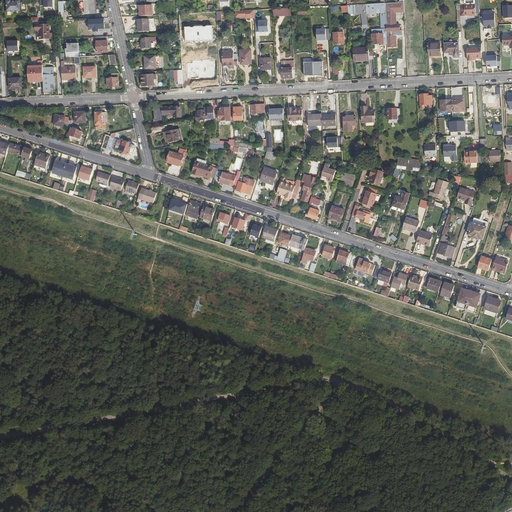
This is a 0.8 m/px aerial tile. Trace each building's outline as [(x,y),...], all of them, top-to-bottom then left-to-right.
[(6,12),(22,11),(21,0),(16,0),(16,2),(12,3),(11,0),(8,0),(6,0),(6,12)] [(89,0),(84,0),(84,9),(85,14),(96,14),(96,10),(98,10),(98,6),(96,6),(95,0),(89,0)] [(474,0),(459,0),(460,15),(475,15),(474,0)] [(379,12),(379,29),(380,32),(371,32),(372,44),(383,43),(387,43),(386,32),(386,27),(385,9),(384,3),(380,3),(366,4),(366,13),(375,13),(375,9),(379,8),(380,12),(379,12)] [(139,5),(140,16),(151,15),(151,4),(139,5)] [(366,4),(347,5),(347,14),(366,13),(366,4)] [(272,9),(254,10),(254,17),(265,16),(265,17),(273,17),(272,9)] [(499,27),(499,12),(481,12),(481,27),(499,27)] [(148,19),(138,19),(139,27),(137,27),(138,31),(149,31),(148,19)] [(89,20),(89,30),(93,30),(93,32),(98,32),(98,30),(104,29),(104,20),(89,20)] [(255,32),(270,32),(270,20),(255,20),(255,32)] [(40,25),(41,40),(52,39),(52,33),(50,33),(49,25),(40,25)] [(391,35),(395,35),(405,35),(404,26),(399,26),(400,31),(391,32),(391,35)] [(317,27),(316,40),(330,40),(330,27),(317,27)] [(343,43),(343,31),(340,31),(340,33),(333,34),(333,43),(343,43)] [(391,32),(386,32),(387,43),(387,46),(387,47),(393,47),(393,41),(396,41),(395,35),(391,35),(391,32)] [(509,45),(509,48),(511,47),(511,34),(502,35),(502,45),(509,45)] [(107,37),(96,38),(97,53),(108,53),(107,37)] [(141,49),(152,48),(151,37),(140,38),(141,49)] [(68,43),(68,48),(66,48),(66,57),(80,57),(79,43),(68,43)] [(206,44),(197,44),(198,55),(201,54),(201,55),(204,56),(205,56),(206,56),(208,55),(208,54),(213,54),(213,44),(210,44),(210,43),(206,43),(206,44)] [(439,43),(427,43),(427,55),(440,54),(439,43)] [(458,45),(443,45),(443,57),(459,56),(458,45)] [(368,48),(368,47),(353,48),(354,61),(369,60),(369,59),(368,48)] [(466,48),(467,60),(472,60),(472,58),(476,58),(481,57),(481,47),(466,48)] [(244,64),(248,64),(251,64),(251,50),(240,50),(240,64),(244,64)] [(238,65),(238,59),(234,59),(233,52),(222,52),(223,67),(227,66),(227,69),(234,68),(234,65),(238,65)] [(158,55),(151,55),(148,56),(143,56),(144,68),(159,67),(158,55)] [(502,66),(502,55),(486,56),(487,66),(502,66)] [(264,69),(269,69),(272,69),(271,58),(260,59),(260,69),(264,69)] [(295,78),(294,61),(281,62),(282,78),(295,78)] [(304,75),(324,75),(324,61),(304,61),(304,75)] [(42,68),(42,65),(28,65),(29,82),(43,81),(43,75),(43,73),(42,68)] [(61,68),(62,81),(77,80),(76,67),(65,68),(61,68)] [(96,67),(84,68),(85,79),(96,78),(96,67)] [(43,81),(44,92),(50,91),(50,84),(54,83),(54,75),(51,75),(43,75),(43,81)] [(153,75),(141,75),(142,86),(153,85),(153,75)] [(22,89),(21,78),(8,79),(9,90),(22,89)] [(119,87),(118,78),(112,78),(107,78),(108,88),(119,87)] [(432,95),(430,95),(430,94),(419,94),(420,108),(429,108),(429,104),(432,104),(432,95)] [(498,105),(498,94),(497,94),(482,95),(483,103),(486,103),(493,103),(493,107),(494,108),(498,108),(498,105)] [(458,112),(457,98),(452,98),(452,100),(440,100),(440,110),(452,110),(452,112),(458,112)] [(262,111),(264,111),(264,110),(264,105),(250,105),(251,116),(254,116),(254,112),(260,111),(260,114),(262,114),(262,111)] [(173,114),(173,117),(181,117),(180,106),(162,107),(162,114),(173,114)] [(374,110),(369,110),(369,111),(367,111),(367,110),(367,106),(362,107),(362,122),(375,122),(374,110)] [(213,119),(213,107),(208,107),(208,108),(203,108),(203,110),(198,110),(198,115),(195,115),(196,120),(197,120),(197,121),(200,121),(200,119),(204,119),(213,119)] [(242,107),(233,108),(234,120),(243,120),(242,107)] [(226,108),(219,108),(219,109),(217,109),(218,120),(230,120),(230,108),(226,108)] [(283,120),(283,108),(277,109),(274,109),(268,109),(269,120),(283,120)] [(302,120),(302,110),(296,110),(296,109),(293,109),(293,108),(287,108),(288,121),(302,120)] [(388,109),(388,119),(397,119),(397,108),(388,109)] [(86,112),(75,113),(76,124),(86,123),(86,112)] [(321,116),(321,114),(307,115),(308,126),(322,125),(321,116)] [(321,116),(322,125),(336,125),(336,114),(329,114),(329,115),(321,116)] [(53,126),(69,128),(69,126),(69,118),(61,117),(61,115),(58,115),(58,116),(55,116),(53,126)] [(344,131),(352,131),(352,125),(356,125),(355,117),(353,117),(353,115),(346,116),(346,117),(343,117),(344,131)] [(467,120),(451,121),(451,135),(462,135),(467,135),(467,120)] [(69,135),(80,139),(82,132),(72,129),(69,135)] [(176,129),(167,131),(169,142),(179,140),(176,129)] [(133,155),(135,149),(135,147),(134,146),(131,145),(130,145),(130,144),(130,143),(128,142),(128,143),(127,144),(113,139),(115,133),(111,134),(111,136),(106,150),(112,152),(114,146),(113,146),(113,144),(121,147),(120,151),(128,154),(129,154),(133,155)] [(106,134),(101,148),(106,150),(111,136),(106,134)] [(328,147),(342,147),(342,137),(328,138),(328,147)] [(0,153),(6,156),(8,152),(10,144),(0,140),(0,153)] [(10,144),(8,152),(22,156),(25,149),(25,148),(10,144)] [(425,157),(436,156),(435,145),(432,145),(432,146),(424,146),(425,157)] [(458,145),(444,145),(444,157),(453,157),(453,162),(459,161),(458,145)] [(32,151),(25,149),(22,156),(22,157),(30,160),(32,151)] [(177,154),(169,151),(166,160),(173,163),(176,164),(179,165),(180,163),(184,165),(187,154),(184,152),(184,150),(181,149),(179,149),(177,154)] [(464,152),(465,163),(478,163),(477,150),(473,150),(473,151),(469,151),(468,150),(466,150),(465,152),(464,152)] [(489,156),(490,159),(490,162),(501,161),(500,151),(489,151),(489,156)] [(39,153),(35,166),(44,169),(46,169),(48,162),(50,157),(39,153)] [(57,160),(53,172),(74,179),(78,167),(57,160)] [(217,169),(217,168),(213,167),(195,161),(192,173),(197,175),(201,164),(217,169)] [(324,163),(321,176),(327,177),(326,180),(332,182),(335,171),(328,168),(329,165),(324,163)] [(397,168),(400,169),(420,171),(420,166),(397,163),(397,168)] [(200,175),(200,173),(210,176),(214,177),(217,170),(217,169),(201,164),(197,175),(200,175)] [(82,167),(78,177),(89,181),(93,170),(82,167)] [(372,168),(370,174),(371,175),(369,182),(378,185),(379,183),(380,180),(382,172),(372,168)] [(274,180),(275,177),(276,173),(264,169),(260,180),(265,182),(272,184),(274,180)] [(27,173),(18,170),(16,176),(25,179),(27,173)] [(233,176),(217,170),(214,177),(214,178),(220,180),(219,182),(229,185),(233,186),(236,176),(235,176),(233,176)] [(107,185),(110,176),(99,172),(96,181),(100,182),(99,185),(100,186),(105,188),(106,188),(107,185)] [(342,173),(338,183),(351,187),(354,177),(342,173)] [(309,194),(310,192),(312,184),(314,185),(317,178),(305,174),(302,180),(306,182),(304,187),(305,187),(305,190),(302,200),(307,201),(309,194)] [(110,188),(121,191),(124,180),(113,177),(110,188)] [(236,191),(252,195),(256,180),(245,177),(243,182),(239,181),(236,191)] [(295,186),(291,198),(294,199),(300,180),(297,178),(295,186)] [(437,179),(432,196),(442,199),(448,182),(437,179)] [(135,195),(138,184),(133,183),(132,182),(128,181),(125,191),(135,195)] [(277,193),(281,195),(281,193),(285,195),(285,196),(284,197),(290,199),(291,198),(295,186),(280,181),(277,193)] [(465,201),(471,203),(475,192),(460,188),(457,197),(465,200),(465,201)] [(91,189),(88,199),(94,201),(97,191),(91,189)] [(142,189),(138,200),(154,204),(157,193),(142,189)] [(365,195),(364,199),(365,199),(364,204),(371,206),(376,193),(375,193),(367,190),(365,195)] [(395,200),(391,209),(403,213),(403,210),(404,210),(409,194),(404,193),(402,199),(395,197),(395,200)] [(178,197),(176,205),(181,207),(184,199),(178,197)] [(320,200),(311,197),(309,202),(311,202),(318,205),(320,200)] [(428,209),(430,202),(421,199),(419,206),(428,209)] [(118,201),(115,208),(122,210),(124,203),(118,201)] [(197,219),(202,205),(191,201),(186,216),(197,219)] [(371,213),(365,211),(364,213),(362,213),(357,211),(359,206),(355,205),(351,216),(355,217),(355,219),(368,223),(371,213)] [(204,206),(200,217),(211,220),(215,210),(204,206)] [(332,206),(328,218),(340,222),(344,210),(332,206)] [(314,209),(310,208),(307,216),(316,219),(319,211),(314,209)] [(180,227),(181,226),(184,215),(179,213),(175,226),(180,227)] [(228,224),(230,216),(227,215),(224,214),(220,213),(217,220),(228,224)] [(419,221),(406,217),(402,228),(416,232),(419,221)] [(232,227),(242,230),(245,221),(235,218),(232,227)] [(474,218),(472,223),(486,227),(488,222),(474,218)] [(482,240),(486,227),(472,223),(468,236),(471,237),(471,238),(478,240),(479,239),(482,240)] [(259,239),(262,228),(250,224),(246,235),(259,239)] [(274,241),(277,231),(270,229),(270,228),(266,226),(262,238),(274,241)] [(417,241),(422,243),(422,241),(430,244),(433,235),(420,230),(417,241)] [(289,245),(292,236),(282,233),(278,243),(289,247),(289,245)] [(292,236),(289,245),(299,249),(303,238),(293,235),(292,236)] [(440,253),(452,257),(455,248),(443,243),(440,253)] [(326,245),(323,256),(331,258),(334,248),(326,245)] [(285,260),(287,252),(281,249),(278,258),(285,260)] [(340,250),(337,259),(346,263),(345,265),(348,266),(352,254),(340,250)] [(305,252),(300,266),(305,267),(310,253),(305,252)] [(492,260),(481,256),(478,267),(488,271),(492,260)] [(360,270),(363,261),(364,259),(359,258),(355,269),(360,270)] [(492,270),(497,271),(497,270),(505,272),(508,261),(495,258),(492,270)] [(371,263),(367,262),(363,261),(360,270),(371,274),(374,265),(371,264),(371,263)] [(392,272),(380,269),(377,279),(389,283),(392,272)] [(394,276),(391,286),(399,289),(401,282),(405,284),(408,275),(400,272),(400,273),(398,278),(394,276)] [(411,275),(408,286),(419,290),(423,278),(411,275)] [(427,288),(438,292),(442,281),(431,277),(427,288)] [(447,295),(451,296),(455,285),(444,282),(441,294),(446,296),(447,295)] [(465,310),(471,291),(462,288),(456,307),(465,310)] [(481,294),(471,291),(465,310),(475,313),(481,294)] [(404,296),(403,300),(418,305),(419,301),(404,296)] [(485,308),(497,312),(501,301),(489,297),(485,308)]
